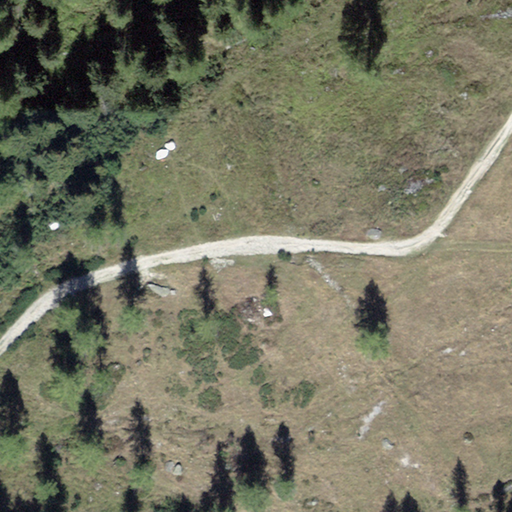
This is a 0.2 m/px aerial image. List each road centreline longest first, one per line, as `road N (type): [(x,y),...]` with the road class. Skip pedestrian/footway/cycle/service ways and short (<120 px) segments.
road 1 (track): [(0,336),(56,290),(108,268),(268,243),(407,246)]
road 2 (track): [(511,124),(441,224),(407,246)]
